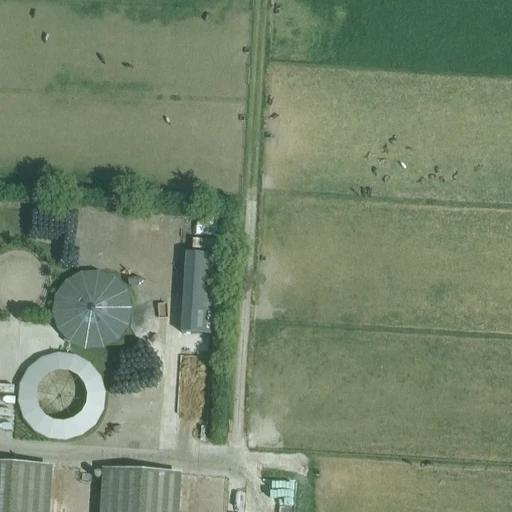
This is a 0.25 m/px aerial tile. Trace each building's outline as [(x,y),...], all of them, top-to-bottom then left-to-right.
[(68,262),(91,262),(92,233),(107,233),(107,213),(69,212),(68,262)] [(183,264),(180,344),(212,345),(215,265),(183,264)] [(85,349),(105,349),(119,339),(129,326),(132,308),(128,291),(115,278),(98,270),(82,273),(65,281),(55,295),(52,312),(58,330),(69,342),(85,349)] [(25,402),(35,437),(70,440),(107,429),(109,396),(98,357),(67,355),(27,367),(25,402)] [(0,465),(0,511),(46,511),(49,468),(0,465)] [(105,472),(102,511),(175,511),(178,476),(105,472)]
